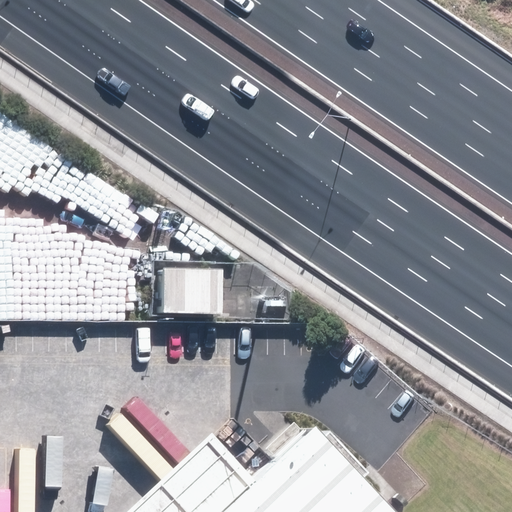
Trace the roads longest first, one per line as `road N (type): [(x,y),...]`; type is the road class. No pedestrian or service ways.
road 1 (motorway): [(511,307),(61,0)]
road 2 (motorway): [(293,0),(511,146)]
